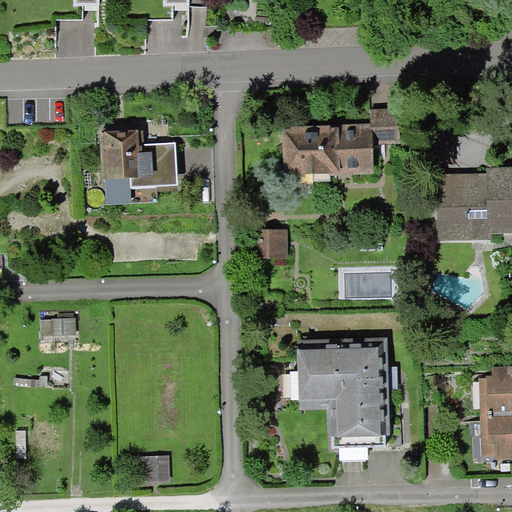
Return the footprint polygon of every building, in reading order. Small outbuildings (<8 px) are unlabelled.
[(371,110),(371,123),(372,145),(398,143),(396,109),(371,110)] [(371,123),(282,126),(284,174),(330,173),(330,174),(373,173),(372,145),(371,123)] [(104,180),(133,179),(134,186),(174,185),(172,148),(141,150),(140,131),(102,132),(104,180)] [(418,132),(418,161),(449,160),(449,132),(418,132)] [(488,181),(438,182),(439,237),(469,236),(469,227),(511,226),(511,174),(488,175),(488,181)] [(108,227),(109,254),(168,252),(167,225),(108,227)] [(261,233),(261,258),(280,258),(280,233),(261,233)] [(264,327),(265,357),(295,356),(294,326),(264,327)] [(380,344),(300,347),(302,407),(329,406),(331,450),(384,448),(380,344)] [(511,373),(492,374),(492,381),(486,381),(487,397),(480,397),(481,416),(511,414),(511,373)] [(511,414),(481,416),(482,457),(511,456),(511,414)]
